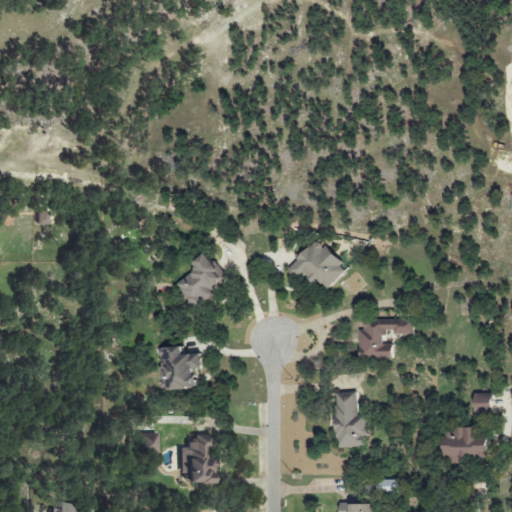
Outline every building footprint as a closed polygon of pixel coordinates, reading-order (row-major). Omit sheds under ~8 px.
[(35,225),(47,226),(48,212),(36,212),(35,225)] [(329,290),(349,270),(318,239),(288,270),(300,281),(306,275),(314,283),(318,279),(329,290)] [(192,264),(197,270),(177,284),(196,309),(215,295),(211,289),(226,278),(207,253),(192,264)] [(359,359),(394,359),(394,345),(385,345),(385,334),(415,334),(415,321),(364,320),(364,331),(360,331),(359,359)] [(159,349),(162,391),(199,389),(197,370),(204,370),(202,353),(183,354),(183,347),(159,349)] [(335,394),(338,448),(365,447),(364,436),(370,435),(369,414),(359,414),(358,393),(335,394)] [(474,403),(493,403),(493,394),(474,394),(474,403)] [(475,404),(475,413),(493,413),(493,404),(475,404)] [(445,463),(469,464),(469,458),(489,458),(489,437),(478,437),(478,429),(445,429),(445,463)] [(210,485),(213,438),(188,437),(187,450),(180,450),(178,476),(185,476),(185,484),(210,485)] [(397,480),(378,480),(379,494),(397,493),(397,480)]
